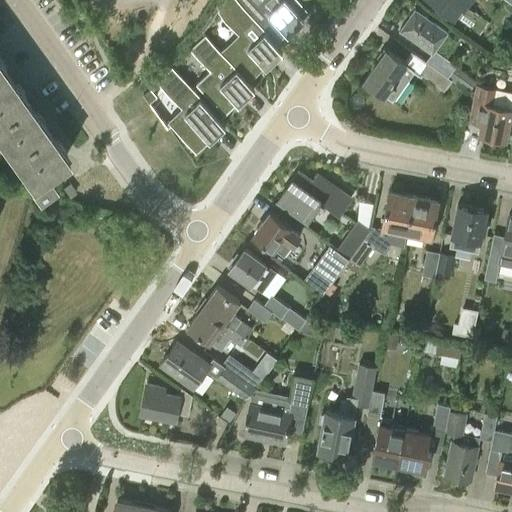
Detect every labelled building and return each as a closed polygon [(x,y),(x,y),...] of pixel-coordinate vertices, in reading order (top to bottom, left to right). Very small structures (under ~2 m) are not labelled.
[(236,0),(225,0),(218,12),(239,34),(220,52),(249,82),(283,49),(277,42),(274,39),(236,0)] [(309,11),(298,0),(236,0),(274,39),(277,42),(309,11)] [(430,0),(438,5),(436,8),(455,21),(453,24),(476,40),(489,23),(465,6),(469,0),(430,0)] [(432,53),(426,61),(452,79),(451,79),(456,83),(458,80),(470,89),(477,80),(456,65),(435,49),(447,32),(415,9),(399,30),(432,53)] [(249,82),(220,52),(205,35),(190,50),(211,71),(196,85),(225,115),(255,88),(249,82)] [(407,63),(386,49),(363,80),(384,94),(392,100),(414,69),(406,64),(407,63)] [(67,155),(0,61),(0,129),(34,177),(29,181),(36,191),(57,176),(57,177),(63,173),(55,163),(67,155)] [(452,79),(426,61),(419,71),(444,90),(451,79),(452,79)] [(172,68),(158,83),(182,108),(168,122),(196,152),(225,124),(172,68)] [(506,139),(509,125),(511,125),(511,110),(511,109),(511,108),(511,102),(511,91),(477,85),(473,105),(484,107),(479,134),(506,139)] [(317,183),(298,170),(279,198),(307,218),(321,200),(338,213),(350,197),(322,177),(317,183)] [(75,193),(68,183),(62,187),(69,197),(75,193)] [(391,243),(403,245),(409,217),(414,193),(388,189),(378,235),(369,228),(365,234),(363,236),(375,244),(386,252),(391,243)] [(440,198),(414,193),(409,217),(403,245),(405,246),(408,232),(431,236),(440,198)] [(477,250),(479,238),(480,238),(482,231),(485,231),(487,220),(485,220),(487,208),(458,202),(449,245),(477,250)] [(290,224),(269,210),(253,233),(273,247),(285,255),(301,233),(289,225),(290,224)] [(511,212),(508,212),(501,253),(491,251),(488,266),(497,263),(511,265),(511,212)] [(358,220),(337,249),(349,257),(363,236),(365,234),(369,228),(358,220)] [(349,257),(348,257),(358,265),(359,265),(375,244),(363,236),(349,257)] [(332,281),(349,258),(329,244),(313,267),(332,281)] [(265,261),(243,247),(228,268),(251,283),(262,291),(277,270),(265,261)] [(435,273),(439,251),(427,249),(421,274),(434,276),(435,273)] [(439,251),(435,273),(436,273),(450,275),(454,254),(439,251)] [(224,320),(247,336),(248,337),(254,328),(235,314),(237,312),(232,309),(239,300),(217,284),(202,304),(224,320)] [(273,310),(272,310),(299,329),(307,318),(271,293),(264,304),(273,310)] [(265,321),(272,310),(273,310),(264,304),(254,298),(247,308),(265,321)] [(202,304),(187,325),(222,349),(230,337),(240,344),(247,336),(224,320),(202,304)] [(420,350),(435,352),(437,340),(422,337),(420,350)] [(192,386),(204,369),(216,377),(225,365),(222,363),(213,356),(208,363),(177,340),(160,363),(192,386)] [(239,374),(256,387),(264,378),(229,353),(222,363),(225,365),(239,374)] [(356,403),(368,405),(371,389),(371,388),(376,365),(359,362),(353,394),(347,394),(346,399),(342,398),(339,412),(325,410),(317,449),(346,454),(354,415),(356,403)] [(253,391),(256,387),(239,374),(225,365),(216,377),(247,399),(253,392),(253,391)] [(287,429),(302,433),(314,377),(294,373),(289,398),(253,391),(253,392),(244,434),(284,441),(287,429)] [(181,387),(180,393),(166,390),(166,387),(146,383),(140,413),(175,419),(176,412),(188,414),(192,395),(181,387)] [(371,389),(368,405),(367,414),(380,417),(385,391),(371,389)] [(431,427),(445,430),(450,405),(437,401),(431,427)] [(451,405),(450,405),(445,430),(454,432),(452,441),(452,440),(445,475),(471,479),(478,445),(461,442),(467,411),(450,408),(451,405)] [(497,414),(484,411),(479,437),(492,440),(494,428),(497,414)] [(397,465),(404,427),(380,422),(372,460),(397,465)] [(432,445),(428,445),(431,432),(404,427),(397,465),(412,467),(411,473),(426,476),(432,445)] [(485,472),(496,474),(494,484),(511,487),(511,431),(494,428),(492,440),(485,472)] [(140,511),(142,503),(115,498),(111,511),(140,511)] [(166,511),(167,508),(142,503),(140,511),(166,511)]
